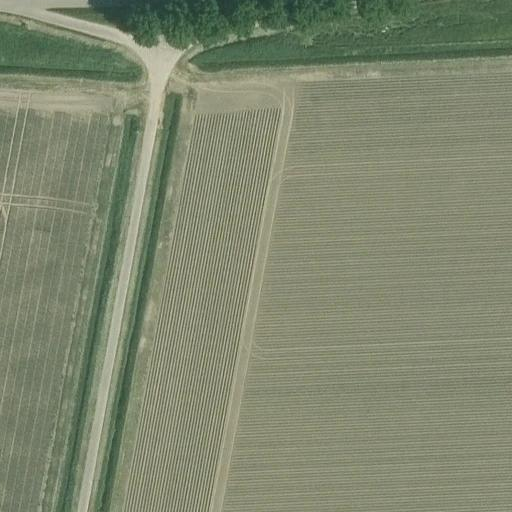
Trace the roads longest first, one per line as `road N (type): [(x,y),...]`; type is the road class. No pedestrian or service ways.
road 1 (track): [(80,511),(161,50)]
road 2 (track): [(387,0),(161,50),(0,3)]
